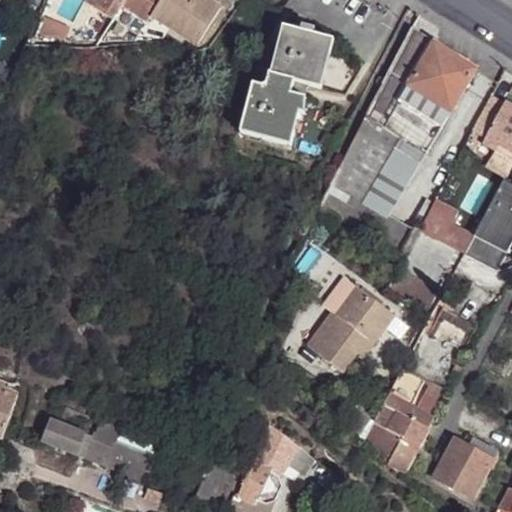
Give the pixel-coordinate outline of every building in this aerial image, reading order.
[(119,3),(121,0),(99,0),(95,6),(110,16),(119,3)] [(133,11),(139,0),(121,0),(119,3),(133,11)] [(139,0),(133,11),(145,20),(151,13),(196,42),(218,8),(206,0),(139,0)] [(42,10),(35,23),(51,33),(59,20),(42,10)] [(59,20),(51,33),(59,38),(67,25),(59,20)] [(282,27),(268,73),(265,79),(258,83),(250,84),(237,133),(289,146),(297,114),(303,116),(304,99),(289,95),(293,82),(318,88),(332,40),(282,27)] [(412,29),(364,117),(402,139),(370,203),(365,211),(382,220),(418,164),(474,69),(412,29)] [(509,102),(492,94),(472,131),(488,140),(509,102)] [(511,153),(511,103),(509,102),(488,140),(504,148),(511,153)] [(402,139),(364,117),(312,211),(351,235),(354,231),(365,211),(370,203),(402,139)] [(511,170),(511,153),(504,148),(496,164),(511,173),(511,170)] [(511,185),(506,183),(477,235),(467,255),(496,271),(511,240),(511,185)] [(416,228),(420,230),(434,202),(427,198),(411,226),(416,228)] [(436,199),(434,202),(420,230),(467,255),(477,235),(453,223),(459,212),(436,199)] [(365,211),(354,231),(399,255),(411,235),(382,220),(365,211)] [(307,350),(343,377),(358,357),(368,345),(374,350),(396,318),(358,291),(337,319),(332,316),(307,350)] [(368,345),(358,357),(364,363),(374,350),(368,345)] [(377,421),(363,445),(370,450),(389,466),(403,477),(448,395),(404,371),(393,391),(383,409),(377,421)] [(345,380),(326,414),(356,438),(375,407),(345,380)] [(0,439),(1,440),(18,398),(3,393),(6,387),(0,385),(0,439)] [(42,444),(104,468),(114,443),(100,438),(87,433),(62,422),(52,418),(46,432),(42,444)] [(151,457),(158,442),(107,420),(107,422),(100,438),(114,443),(151,457)] [(225,511),(265,511),(279,487),(274,477),(283,462),(291,447),(270,428),(268,432),(249,469),(246,476),(236,494),(233,493),(225,511)] [(167,445),(209,463),(213,454),(215,447),(171,430),(167,445)] [(469,446),(472,441),(459,435),(455,443),(451,441),(441,458),(446,461),(436,476),(476,498),(496,460),(469,446)] [(474,439),(472,441),(469,446),(496,460),(500,452),(474,439)] [(197,492),(199,489),(209,463),(167,445),(158,442),(151,457),(146,468),(197,492)] [(140,482),(146,468),(151,457),(114,443),(104,468),(140,482)] [(305,457),(291,447),(283,462),(297,470),(305,457)] [(227,485),(232,473),(235,464),(213,454),(209,463),(199,489),(217,498),(223,484),(227,485)] [(232,473),(246,476),(249,469),(235,464),(232,473)] [(511,488),(507,487),(498,504),(504,507),(511,509),(511,488)] [(210,511),(217,498),(199,489),(197,492),(189,511),(190,511),(210,511)] [(81,511),(111,511),(85,503),(81,511)]
